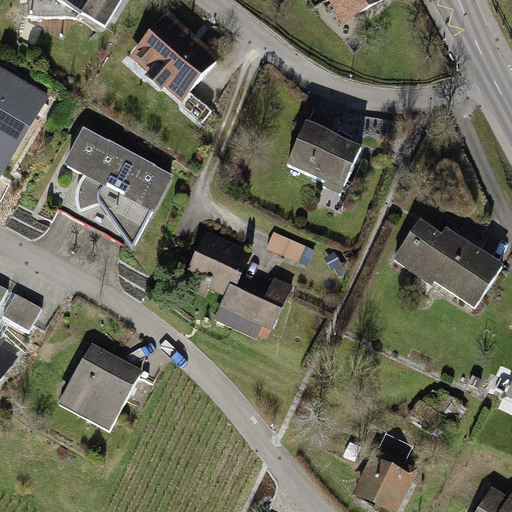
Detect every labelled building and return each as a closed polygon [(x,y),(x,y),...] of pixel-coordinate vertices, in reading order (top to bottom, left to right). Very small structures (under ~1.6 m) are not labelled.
[(60,0),(109,29),(126,0),(60,0)] [(331,0),(346,28),(396,4),(394,0),(331,0)] [(229,62),(177,16),(139,60),(191,105),(229,62)] [(0,177),(7,181),(54,97),(0,67),(0,177)] [(362,150),(310,128),(293,168),(345,190),(362,150)] [(171,184),(85,138),(68,169),(83,177),(79,184),(77,194),(77,204),(80,213),(102,206),(135,251),(171,184)] [(445,241),(424,226),(400,261),(434,284),(437,280),(477,307),(502,271),(449,235),(445,241)] [(260,254),(210,233),(189,281),(231,299),(220,325),(259,341),(266,324),(283,332),(303,286),(279,276),(273,291),(249,281),(260,254)] [(310,251),(278,236),(270,252),(303,267),(310,251)] [(15,295),(0,287),(0,318),(2,320),(15,295)] [(47,314),(21,300),(9,322),(35,336),(47,314)] [(0,396),(23,356),(0,342),(0,396)] [(152,375),(97,347),(66,409),(120,437),(152,375)] [(419,457),(374,440),(359,479),(404,496),(419,457)] [(511,511),(511,496),(496,488),(482,511),(511,511)]
